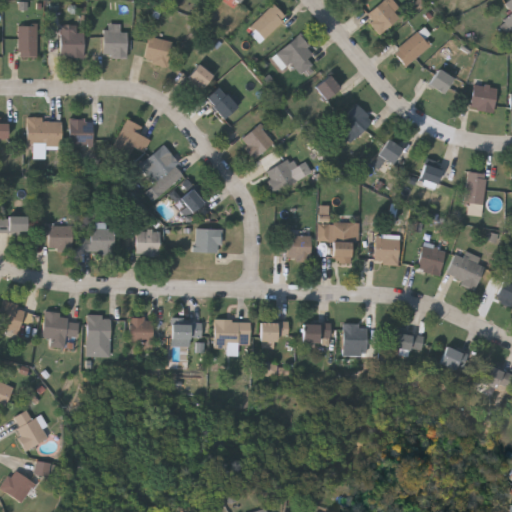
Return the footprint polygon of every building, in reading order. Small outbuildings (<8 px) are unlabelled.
[(393,10),(399,17),(378,33),(363,14),(381,0),(391,0),(397,7),(393,10)] [(511,0),(510,0),(506,5),(511,11),(511,14),(499,26),(508,36),(511,32),(511,0)] [(259,41),(246,28),(271,2),(285,16),(259,41)] [(81,22),(81,55),(58,55),(58,30),(50,30),(50,18),(59,18),(59,22),(81,22)] [(125,54),(102,54),(102,23),(118,23),(118,30),(125,30),(125,54)] [(35,55),(17,55),(17,24),(35,24),(35,55)] [(429,47),(402,64),(392,48),(419,31),(429,47)] [(143,58),(148,34),(171,39),(165,63),(143,58)] [(295,75),(277,50),(296,35),(315,59),(295,75)] [(211,74),(198,90),(183,79),(196,62),(211,74)] [(451,77),(441,93),(427,83),(438,68),(451,77)] [(338,86),(323,99),(312,86),(328,73),(338,86)] [(496,87),(490,111),(468,106),(474,81),(496,87)] [(235,104),(222,117),(203,97),(216,85),(235,104)] [(372,119),(347,145),(331,129),(356,104),(372,119)] [(25,117),(60,117),(60,143),(25,143),(25,117)] [(111,146),(125,117),(141,125),(137,132),(148,137),(141,151),(134,148),(130,155),(111,146)] [(68,118),(91,118),(91,143),(68,143),(68,118)] [(251,157),(238,137),(259,123),(272,143),(251,157)] [(377,152),(387,138),(400,148),(390,162),(377,152)] [(139,161),(163,146),(175,166),(150,180),(139,161)] [(262,171),(284,158),(296,179),(274,191),(262,171)] [(420,179),(426,161),(440,165),(434,184),(420,179)] [(463,202),(466,170),(484,172),(482,204),(463,202)] [(146,193),(153,201),(164,192),(157,184),(146,193)] [(198,206),(188,214),(176,198),(191,187),(202,202),(197,205),(198,206)] [(483,206),(469,204),(468,215),(482,217),(483,206)] [(0,231),(0,215),(24,215),(24,231),(0,231)] [(349,240),(349,259),(331,259),(332,221),(357,221),(357,240),(349,240)] [(71,224),(71,250),(46,250),(46,224),(71,224)] [(112,250),(78,250),(78,236),(89,236),(89,226),(112,226),(112,250)] [(219,228),(219,251),(193,251),(193,228),(219,228)] [(158,230),(158,254),(134,254),(134,230),(158,230)] [(285,259),(285,234),(309,234),(309,259),(285,259)] [(397,234),(397,263),(374,263),(374,234),(397,234)] [(444,248),(437,275),(415,269),(422,242),(444,248)] [(485,266),(470,289),(443,271),(456,252),(461,255),(464,249),(478,258),(476,260),(485,266)] [(494,297),(501,279),(511,283),(511,295),(509,303),(494,297)] [(0,327),(0,305),(2,299),(24,306),(16,333),(0,327)] [(63,347),(49,346),(50,336),(41,336),(42,310),(58,311),(58,319),(76,320),(75,337),(64,336),(63,347)] [(85,340),(84,315),(113,315),(113,339),(85,340)] [(150,347),(138,347),(138,343),(128,343),(128,317),(150,317),(150,347)] [(247,319),(247,345),(236,345),(236,354),(223,354),(223,349),(212,349),(212,319),(247,319)] [(286,336),(275,336),(275,347),(258,347),(258,321),(286,321),(286,336)] [(188,344),(169,344),(169,322),(200,322),(200,337),(188,337),(188,344)] [(318,343),(301,343),(301,322),(329,322),(329,337),(318,337),(318,343)] [(340,324),(364,324),(364,354),(340,354),(340,324)] [(389,347),(392,331),(421,335),(419,351),(389,347)] [(437,363),(445,345),(465,354),(458,372),(437,363)] [(264,377),(289,378),(289,366),(264,365),(264,377)] [(509,369),(509,388),(482,388),(482,369),(509,369)] [(0,381),(12,387),(1,409),(0,408),(0,381)] [(9,418),(25,409),(30,418),(34,416),(45,437),(25,448),(9,418)] [(51,463),(37,461),(34,474),(49,477),(51,463)] [(22,501),(1,492),(10,470),(31,479),(22,501)]
